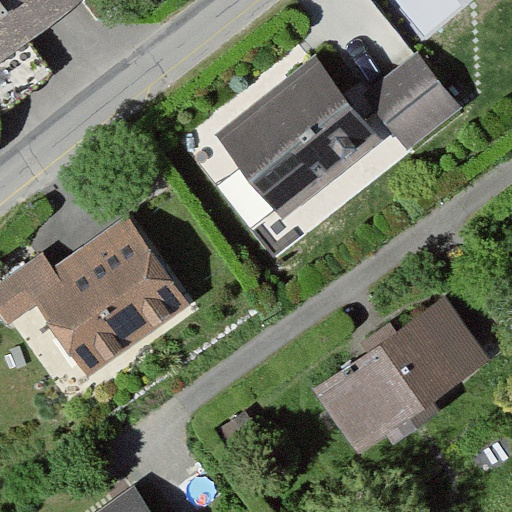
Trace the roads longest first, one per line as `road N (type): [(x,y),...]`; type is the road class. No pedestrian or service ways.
road 1 (residential): [(511,171),(181,405)]
road 2 (residential): [(239,0),(0,188)]
